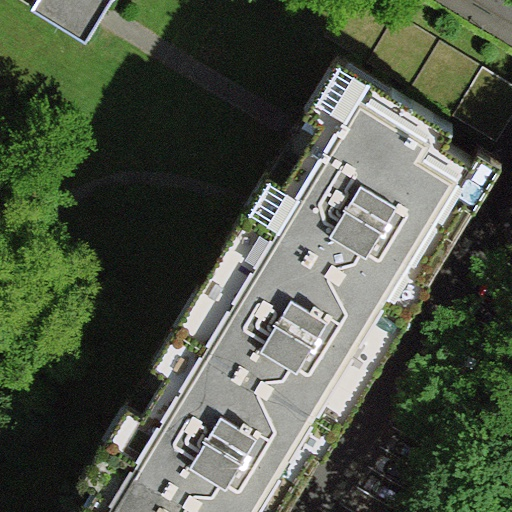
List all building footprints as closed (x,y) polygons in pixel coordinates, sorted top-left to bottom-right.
[(90,0),(58,0),(82,14),(88,4),(90,0)] [(260,216),(401,300),(485,164),(345,78),(308,138),(260,216)] [(191,328),(331,413),(401,300),(260,216),(191,328)] [(121,442),(234,511),(270,511),(331,413),(191,328),(121,442)] [(78,511),(234,511),(121,442),(78,511)]
